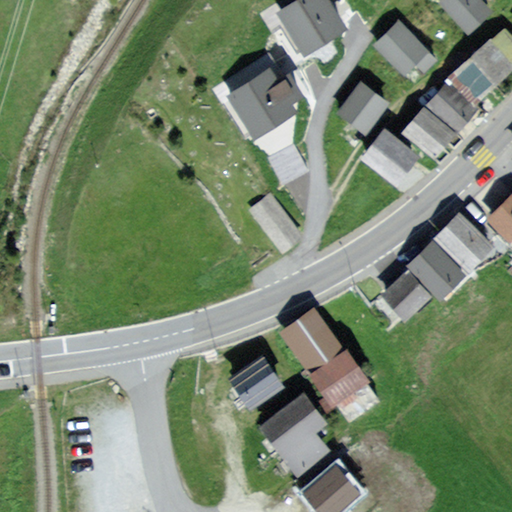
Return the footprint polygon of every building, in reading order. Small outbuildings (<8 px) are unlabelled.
[(329,0),(299,0),(278,14),(307,60),(350,32),(329,0)] [(486,8),(479,0),(448,0),(442,6),(462,29),(477,15),(486,8)] [(434,56),(396,17),(371,42),(398,69),(403,64),(408,60),(419,71),(434,56)] [(511,39),(503,30),(452,77),(471,98),(500,71),(511,60),(511,39)] [(384,102),(358,80),(334,109),(347,120),(360,131),(384,102)] [(449,83),(428,107),(453,128),(465,114),(474,104),(449,83)] [(449,130),(425,110),(407,131),(430,151),(439,141),(449,130)] [(412,153),(385,132),(367,155),(394,176),(407,160),(412,153)] [(511,228),(511,189),(509,187),(496,200),(482,214),(504,237),(511,228)] [(299,235),(269,193),(251,206),(264,225),(280,248),(299,235)] [(461,218),(441,239),(467,265),(479,253),(488,244),(461,218)] [(436,248),(415,270),(439,293),(450,281),(460,271),(436,248)] [(432,299),(406,271),(380,295),(393,309),(405,323),(432,299)] [(314,306),(283,328),(295,345),(308,364),(340,343),(314,306)] [(340,343),(308,364),(321,383),(333,399),(364,377),(340,343)] [(261,359),(234,377),(242,389),(251,402),(278,383),(261,359)] [(364,377),(333,399),(348,421),(379,399),(364,377)] [(303,396),(263,425),(276,443),(295,468),(324,447),(310,429),(321,420),(303,396)] [(330,511),(357,491),(334,462),(300,489),(311,502),(318,511),(330,511)]
